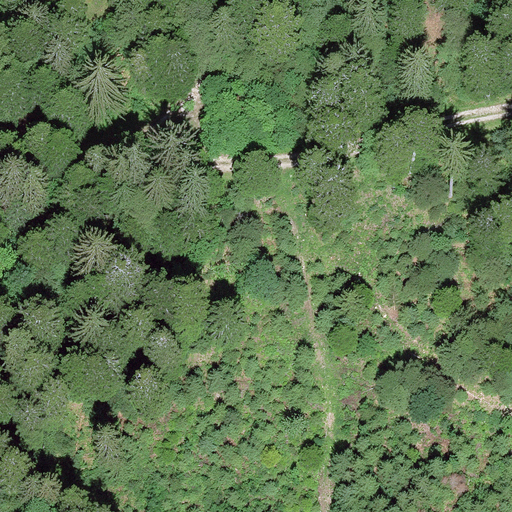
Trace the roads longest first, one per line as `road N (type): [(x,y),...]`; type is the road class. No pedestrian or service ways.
road 1 (track): [(511,119),(253,168),(0,147)]
road 2 (track): [(125,156),(198,101),(225,60),(214,13),(202,0)]
